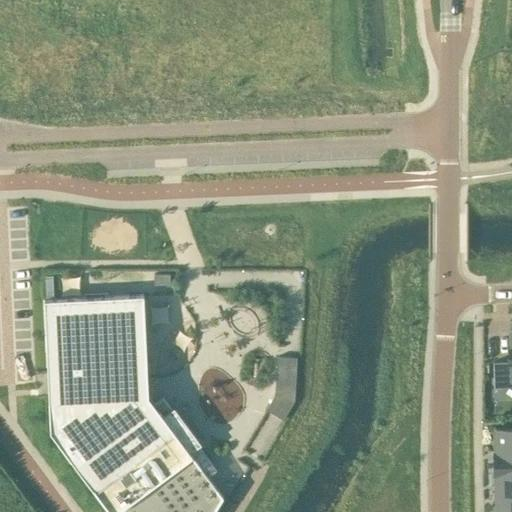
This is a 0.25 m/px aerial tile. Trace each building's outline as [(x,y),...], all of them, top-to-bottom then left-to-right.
[(154,273),(154,285),(170,286),(170,279),(170,273),(163,273),(154,273)] [(79,297),(45,299),(50,408),(51,429),(112,511),(213,511),(214,511),(223,496),(209,476),(217,470),(199,445),(202,442),(187,422),(174,406),(171,408),(163,397),(155,403),(149,395),(144,294),(105,296),(101,296),(85,297),(79,297)] [(510,361),(494,361),(494,387),(511,386),(511,329),(510,330),(510,345),(509,345),(510,361)] [(271,402),(266,409),(284,419),(287,413),(293,404),(295,401),(295,397),(296,389),(296,387),(296,386),(296,382),(297,370),(297,357),(287,357),(277,356),(275,394),(271,402)] [(511,450),(511,426),(495,427),(496,450),(494,450),(494,451),(511,450)] [(262,444),(263,444),(270,437),(262,429),(248,443),(255,451),(262,444)] [(511,450),(494,451),(495,473),(511,472),(511,450)] [(495,474),(496,474),(496,495),(511,495),(511,472),(495,473),(495,474)] [(511,511),(511,495),(496,495),(496,511),(511,511)]
